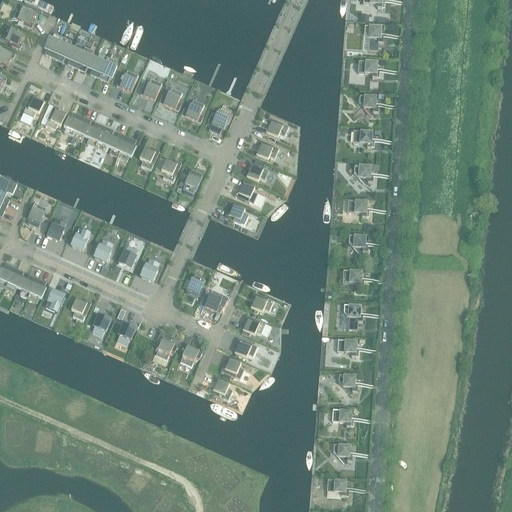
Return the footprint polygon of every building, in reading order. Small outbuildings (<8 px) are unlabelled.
[(363,0),(363,5),(378,6),(377,10),(382,11),(382,0),(363,0)] [(16,13),(13,20),(19,23),(17,27),(23,29),(23,27),(31,31),(33,26),(31,25),(35,16),(23,11),(21,15),(16,13)] [(369,40),(368,52),(377,53),(378,48),(378,45),(383,46),(383,41),(380,41),(381,30),(365,29),(364,35),(369,40)] [(0,36),(0,43),(5,46),(6,43),(13,46),(12,48),(20,52),(22,47),(19,46),(23,37),(12,32),(10,36),(5,34),(3,38),(0,36)] [(45,56),(54,60),(63,40),(54,36),(51,41),(49,40),(44,50),(47,51),(45,56)] [(63,40),(54,60),(62,64),(64,60),(67,61),(72,49),(70,48),(72,44),(63,40)] [(72,49),(67,61),(69,62),(67,66),(76,70),(85,50),(76,46),(74,50),(72,49)] [(85,50),(76,70),(85,74),(87,70),(89,71),(94,59),(92,58),(94,54),(85,50)] [(0,51),(0,65),(7,69),(11,60),(13,61),(16,56),(8,52),(7,54),(0,51)] [(94,59),(89,71),(92,72),(90,76),(99,80),(108,60),(99,56),(97,61),(94,59)] [(108,60),(99,80),(108,84),(110,80),(112,81),(117,70),(115,69),(117,64),(108,60)] [(359,63),(358,75),(372,76),(372,80),(376,81),(378,64),(359,63)] [(119,81),(116,88),(131,94),(136,83),(138,78),(127,73),(125,78),(123,83),(119,81)] [(143,90),(140,96),(155,103),(160,91),(162,86),(151,81),(149,86),(147,91),(143,90)] [(166,88),(159,105),(164,107),(178,113),(181,107),(178,105),(180,100),(182,95),(171,90),(166,88)] [(25,111),(23,115),(33,120),(35,115),(36,115),(39,116),(44,105),(36,101),(37,99),(32,96),(25,111)] [(378,110),(375,110),(376,99),(359,98),(359,104),(363,109),(363,110),(364,110),(371,118),(373,118),(373,115),(378,115),(378,110)] [(184,111),(181,117),(186,119),(200,125),(203,119),(200,117),(202,112),(204,107),(193,102),(191,107),(188,113),(184,111)] [(59,111),(54,108),(47,123),(45,127),(55,132),(57,127),(58,127),(61,128),(66,117),(64,116),(58,113),(59,111)] [(210,130),(209,133),(219,138),(220,135),(226,123),(228,124),(233,114),(224,110),(223,113),(219,111),(215,118),(214,122),(213,124),(211,128),(210,130)] [(71,139),(73,139),(82,119),(73,115),(64,135),(71,139)] [(82,119),(73,139),(75,140),(82,143),(84,139),(86,140),(91,129),(89,127),(91,123),(82,119)] [(270,127),(267,135),(278,140),(279,137),(280,137),(284,139),(289,129),(284,127),(270,120),(267,126),(270,127)] [(91,129),(86,140),(89,141),(87,146),(95,150),(105,129),(96,125),(94,130),(91,129)] [(105,129),(95,150),(104,154),(106,149),(109,150),(114,139),(112,138),(114,133),(105,129)] [(353,133),(353,145),(367,146),(367,150),(371,150),(373,134),(353,133)] [(114,139),(109,150),(111,151),(109,156),(118,160),(127,139),(118,135),(116,140),(114,139)] [(127,139),(118,160),(127,164),(136,143),(127,139)] [(260,149),(257,157),(268,162),(269,159),(270,159),(274,161),(279,151),(274,149),(260,142),(258,148),(260,149)] [(145,150),(140,161),(143,163),(141,168),(151,172),(153,168),(160,153),(154,151),(153,154),(145,150)] [(176,163),(175,166),(167,162),(162,173),(165,175),(163,180),(173,184),(175,180),(182,165),(176,163)] [(251,171),(247,179),(258,184),(259,181),(260,181),(265,183),(269,173),(265,171),(261,169),(253,166),(250,164),(248,170),(251,171)] [(355,168),(354,174),(359,179),(359,180),(366,187),(368,187),(368,185),(373,185),(373,180),(370,180),(371,169),(355,168)] [(202,177),(192,172),(183,192),(193,196),(202,177)] [(0,180),(0,191),(12,197),(16,188),(0,180)] [(237,193),(234,198),(249,205),(253,207),(258,197),(253,194),(254,191),(243,186),(240,194),(237,193)] [(0,207),(6,210),(10,202),(0,197),(0,207)] [(348,203),(347,215),(362,216),(362,220),(366,220),(367,204),(348,203)] [(36,206),(28,226),(38,230),(47,211),(36,206)] [(225,219),(225,220),(239,227),(244,229),(248,218),(244,216),(243,216),(245,213),(233,208),(230,216),(227,215),(225,219)] [(52,227),(47,239),(59,244),(64,233),(63,232),(66,226),(56,222),(53,227),(52,227)] [(366,226),(365,234),(373,234),(373,227),(366,226)] [(79,231),(71,248),(83,253),(90,236),(79,231)] [(368,250),(365,250),(366,239),(349,238),(349,244),(353,249),(353,250),(354,250),(360,257),(363,258),(363,255),(368,255),(368,250)] [(99,248),(94,260),(106,265),(112,253),(110,252),(113,247),(103,243),(101,248),(99,248)] [(124,254),(119,266),(131,271),(137,259),(135,259),(138,252),(129,248),(126,254),(124,254)] [(146,267),(141,279),(153,284),(158,272),(157,271),(159,266),(150,262),(147,267),(146,267)] [(0,279),(0,288),(6,291),(15,270),(6,266),(0,279)] [(15,270),(6,291),(14,295),(24,274),(15,270)] [(361,290),(361,289),(362,274),(343,273),(342,285),(357,286),(356,290),(361,290)] [(19,297),(28,301),(37,280),(28,276),(19,297)] [(185,296),(181,303),(192,308),(195,301),(196,301),(198,297),(202,299),(207,288),(203,286),(205,282),(195,277),(192,283),(187,280),(183,288),(189,291),(186,297),(185,296)] [(37,280),(28,301),(37,305),(46,284),(37,280)] [(54,292),(48,305),(52,307),(49,312),(56,316),(64,297),(54,292)] [(212,292),(205,309),(220,316),(223,308),(224,309),(226,304),(221,302),(224,297),(212,292)] [(255,302),(251,310),(262,315),(264,312),(269,314),(273,304),(254,295),(252,300),(255,302)] [(77,301),(72,313),(75,314),(73,319),(83,324),(92,305),(86,302),(85,305),(77,301)] [(344,308),(344,314),(348,319),(348,320),(349,320),(348,326),(348,332),(357,333),(358,325),(362,325),(363,321),(360,320),(361,309),(344,308)] [(117,320),(121,322),(126,313),(121,311),(117,320)] [(95,330),(92,335),(102,339),(104,334),(106,335),(112,322),(99,317),(93,329),(95,330)] [(243,332),(242,335),(249,338),(250,336),(254,337),(256,334),(261,337),(267,339),(272,329),(266,326),(246,318),(244,323),(247,324),(243,332)] [(119,338),(117,344),(127,348),(129,343),(131,344),(136,331),(124,325),(118,338),(119,338)] [(162,345),(156,358),(167,363),(171,353),(175,355),(178,348),(172,345),(174,341),(161,335),(157,343),(162,345)] [(235,355),(246,360),(248,357),(253,360),(258,349),(238,341),(236,346),(239,347),(235,355)] [(356,360),(356,359),(357,344),(338,342),(337,354),(352,355),(351,359),(356,360)] [(188,348),(180,364),(191,369),(196,360),(199,361),(202,355),(188,348)] [(223,368),(221,374),(240,382),(244,372),(239,370),(241,367),(230,362),(226,370),(223,368)] [(358,390),(355,390),(356,378),(339,377),(338,384),(343,389),(343,390),(344,390),(350,397),(352,397),(353,394),(357,395),(358,390)] [(212,389),(209,395),(228,403),(233,393),(228,391),(229,388),(218,383),(214,391),(212,389)] [(351,430),(351,429),(352,414),(333,412),(332,424),(346,425),(346,429),(351,430)] [(353,460),(352,460),(350,460),(351,448),(334,447),(333,453),(338,459),(345,467),(347,467),(347,464),(352,465),(353,460)] [(346,499),(347,483),(328,482),(327,494),(341,495),(341,499),(346,499)]
